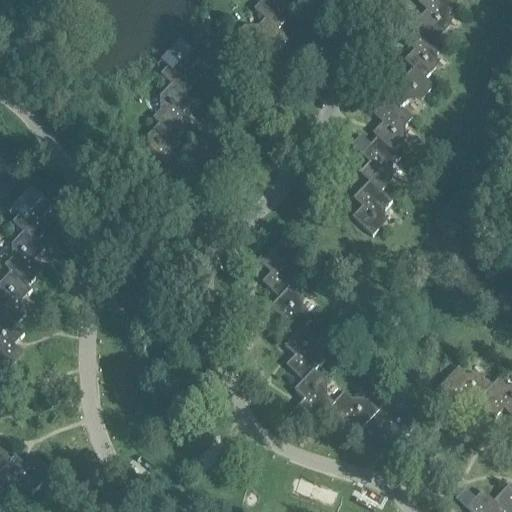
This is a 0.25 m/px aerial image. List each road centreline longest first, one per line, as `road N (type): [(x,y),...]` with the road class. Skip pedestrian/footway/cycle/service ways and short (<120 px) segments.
road 1 (residential): [(201,256),(215,341),(248,423),(299,458),(365,477),(413,511)]
road 2 (residential): [(178,511),(110,470),(96,436),(87,388),(95,274),(109,235)]
road 3 (residential): [(365,0),(336,104),(310,158),(201,256)]
road 4 (residential): [(109,235),(62,160),(0,93)]
